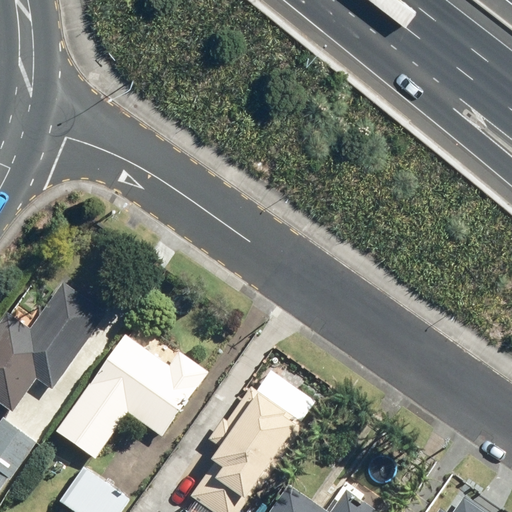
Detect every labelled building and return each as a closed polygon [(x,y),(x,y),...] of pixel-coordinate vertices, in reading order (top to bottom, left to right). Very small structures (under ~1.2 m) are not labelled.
[(11,312),(0,328),(0,402),(17,414),(42,378),(57,389),(108,317),(65,286),(36,329),(11,312)] [(166,437),(213,371),(184,350),(178,357),(163,346),(159,351),(131,331),(60,432),(99,459),(132,413),(166,437)] [(276,373),(261,396),(251,389),(216,441),(225,447),(215,461),(220,464),(188,511),(242,511),(287,446),(293,449),(308,427),(304,424),(320,401),(276,373)] [(0,496),(39,443),(6,419),(0,427),(0,496)] [(75,511),(126,511),(135,502),(88,467),(62,502),(75,511)] [(274,511),(379,511),(341,488),(326,511),(289,488),(274,511)] [(492,511),(473,498),(462,511),(492,511)]
